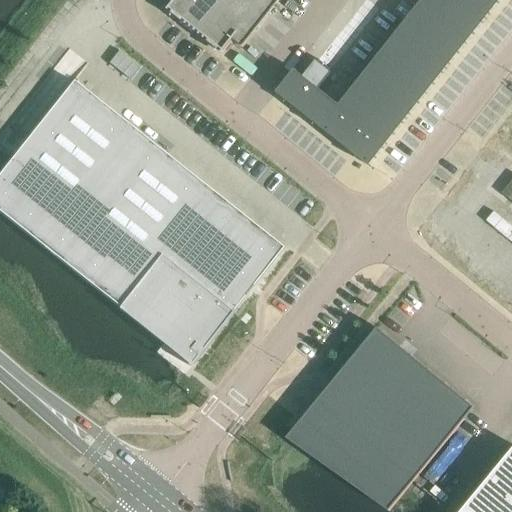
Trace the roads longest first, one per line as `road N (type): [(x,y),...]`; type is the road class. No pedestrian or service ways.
road 1 (unclassified): [(156,493),(378,232)]
road 2 (unclassified): [(378,232),(511,56)]
road 3 (tertiary): [(156,493),(0,363)]
road 4 (unclassified): [(242,122),(136,39),(119,0)]
road 5 (unclassified): [(378,232),(242,122)]
road 6 (unclassified): [(511,340),(378,232)]
road 7 (unclassified): [(338,0),(242,122)]
